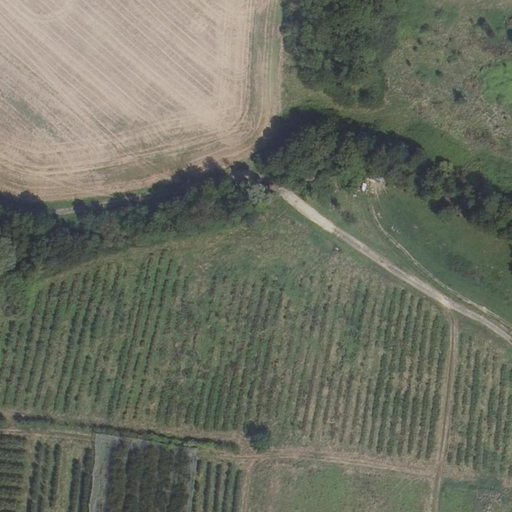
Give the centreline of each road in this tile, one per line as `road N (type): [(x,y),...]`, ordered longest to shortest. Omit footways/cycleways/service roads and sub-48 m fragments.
road 1 (track): [(511,345),(256,178),(61,213),(0,205)]
road 2 (track): [(0,432),(457,479),(497,497),(507,511)]
